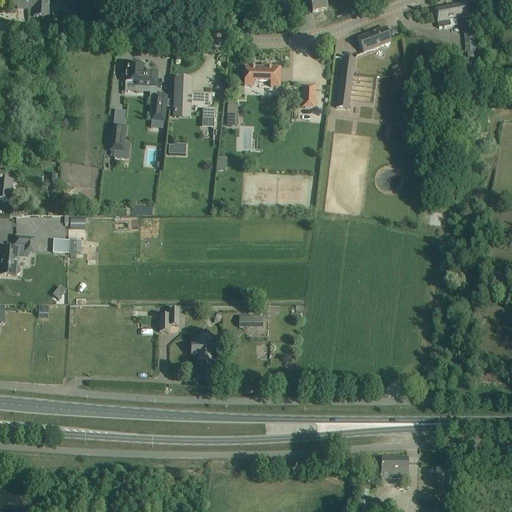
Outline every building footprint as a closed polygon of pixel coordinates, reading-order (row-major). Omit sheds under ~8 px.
[(30,0),(3,0),(3,5),(17,7),(17,9),(30,10),(30,0)] [(30,0),(30,10),(34,10),(34,17),(48,18),(48,0),(30,0)] [(308,0),(310,4),(312,14),(328,10),(325,0),(308,0)] [(450,21),(456,20),(470,17),(467,4),(435,10),(439,29),(447,28),(451,27),(450,21)] [(391,44),(385,29),(358,39),(363,54),(391,44)] [(476,32),(464,33),(466,51),(465,54),(467,54),(468,58),(474,58),(474,54),(476,53),(476,48),(477,48),(476,32)] [(343,59),(336,109),(347,110),(354,61),(343,59)] [(141,73),(141,66),(128,65),(128,70),(127,70),(127,71),(125,71),(125,83),(136,84),(136,88),(157,88),(157,72),(148,72),(147,74),(145,74),(141,73)] [(465,65),(462,74),(463,74),(469,75),(471,67),(465,65)] [(280,88),(280,69),(245,68),(244,87),(253,87),(254,83),(270,83),(270,88),(280,88)] [(402,69),(394,73),(396,79),(405,76),(402,69)] [(167,101),(167,109),(169,109),(175,109),(175,118),(189,119),(189,111),(189,110),(195,110),(195,111),(197,111),(197,110),(203,110),(202,121),(215,121),(216,110),(208,109),(208,105),(212,105),(212,99),(214,99),(214,95),(212,95),(212,96),(192,95),(191,95),(189,95),(190,84),(176,83),(175,95),(175,102),(167,101)] [(302,109),(315,109),(315,87),(303,87),(302,109)] [(151,122),(164,123),(167,98),(154,96),(151,122)] [(401,99),(404,122),(413,121),(410,98),(401,99)] [(112,102),(111,114),(129,116),(130,104),(112,102)] [(113,125),(110,151),(123,153),(126,127),(113,125)] [(169,146),(168,155),(186,156),(186,147),(169,146)] [(218,158),(217,170),(226,171),(227,159),(218,158)] [(0,202),(4,203),(10,203),(12,183),(4,182),(5,174),(0,173),(0,202)] [(16,278),(16,276),(18,276),(20,274),(20,270),(18,268),(16,268),(17,257),(23,258),(25,256),(25,253),(33,254),(35,240),(15,238),(14,246),(15,246),(15,251),(1,249),(0,265),(0,276),(9,277),(16,278)] [(52,255),(68,255),(69,242),(53,241),(52,255)] [(493,287),(504,282),(501,273),(489,278),(493,287)] [(511,299),(511,289),(503,289),(503,300),(511,299)] [(49,307),(40,307),(38,317),(48,318),(49,307)] [(160,317),(159,333),(169,333),(169,327),(179,327),(179,311),(169,311),(169,317),(160,317)] [(261,318),(239,318),(239,329),(261,329),(261,318)] [(212,363),(212,353),(212,339),(198,339),(198,345),(192,345),(191,356),(198,356),(198,362),(212,363)] [(397,474),(397,479),(407,480),(407,458),(382,458),(381,474),(397,474)]
